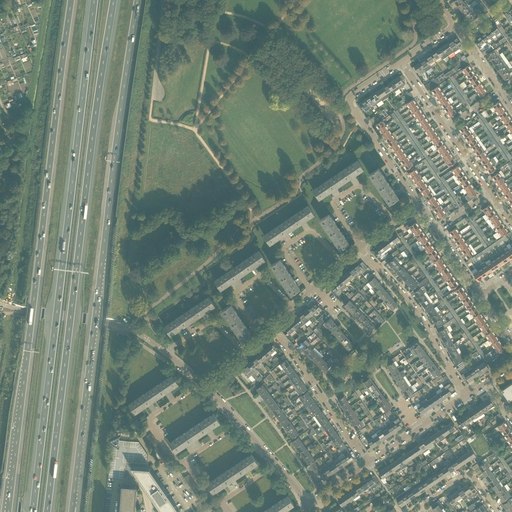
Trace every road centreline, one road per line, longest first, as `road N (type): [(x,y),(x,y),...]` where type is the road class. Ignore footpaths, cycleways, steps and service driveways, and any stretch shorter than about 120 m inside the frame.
road 1 (motorway): [(47,511),(113,0)]
road 2 (trunk): [(71,0),(8,511)]
road 3 (motorway): [(94,0),(32,511)]
road 4 (trunk): [(72,507),(137,0)]
road 5 (track): [(194,130),(209,41),(251,58),(335,147)]
road 6 (track): [(164,5),(255,21),(340,99)]
road 7 (residential): [(417,205),(350,107),(352,96),(400,63)]
road 8 (residential): [(360,247),(419,315),(467,395)]
road 9 (residential): [(367,463),(270,327)]
road 10 (track): [(194,130),(297,0)]
road 11 (track): [(194,130),(150,119),(164,0)]
road 12 (unclassified): [(146,339),(112,322),(0,303)]
road 13 (residential): [(360,247),(333,208),(355,186),(395,222)]
road 14 (residential): [(261,335),(234,297),(241,290),(263,278),(293,306)]
road 15 (residential): [(310,290),(285,249),(312,233),(342,260)]
road 16 (residential): [(184,461),(149,422),(202,383)]
